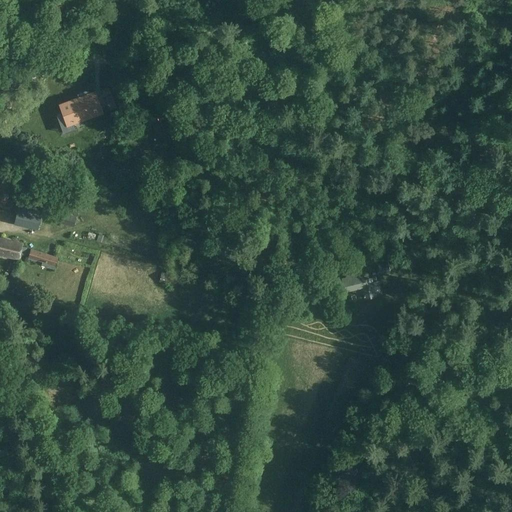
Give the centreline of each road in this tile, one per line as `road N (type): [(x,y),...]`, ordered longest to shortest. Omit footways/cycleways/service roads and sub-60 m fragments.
road 1 (track): [(0,24),(511,215)]
road 2 (track): [(0,291),(107,356),(218,511)]
